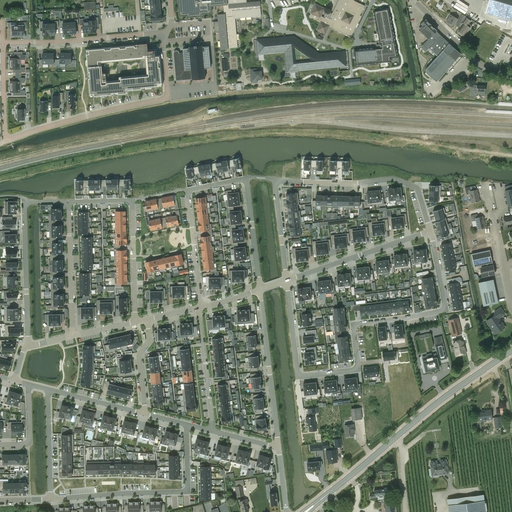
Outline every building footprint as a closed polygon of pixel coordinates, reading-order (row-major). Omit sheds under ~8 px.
[(245,0),(178,0),(180,16),(187,15),(187,17),(190,17),(193,16),(193,17),(193,16),(195,16),(195,17),(196,17),(196,16),(198,16),(199,16),(198,16),(201,16),(201,14),(211,13),(211,6),(223,5),(224,14),(217,15),(218,22),(213,22),(213,23),(213,22),(213,26),(213,29),(214,29),(214,32),(214,33),(219,32),(220,50),(228,49),(228,48),(237,47),(235,18),(261,16),(260,6),(260,1),(246,2),(245,0)] [(312,11),(309,17),(316,20),(320,23),(317,30),(325,34),(329,26),(332,27),(332,28),(342,33),(350,37),(351,37),(356,27),(361,16),(360,15),(365,6),(354,0),(353,0),(338,0),(329,19),(325,17),(325,18),(321,16),(325,8),(321,7),(319,5),(315,4),(312,11)] [(511,21),(511,0),(488,0),(485,14),(511,21)] [(91,10),(91,9),(96,9),(95,1),(90,2),(83,3),(84,10),(91,10)] [(358,50),(354,51),(355,65),(359,65),(371,64),(371,63),(377,63),(380,63),(387,62),(390,62),(390,58),(397,57),(395,47),(394,43),(392,30),(390,24),(391,24),(388,9),(373,11),(375,23),(376,23),(377,29),(377,33),(379,40),(379,44),(381,44),(381,48),(376,49),(373,49),(373,48),(358,50)] [(92,21),(89,21),(90,32),(96,32),(95,24),(99,24),(98,17),(98,13),(95,14),(95,18),(92,18),(92,21)] [(454,26),(458,19),(450,14),(446,21),(454,26)] [(459,27),(462,23),(466,16),(462,14),(455,25),(459,27)] [(468,23),(469,23),(470,21),(466,18),(462,22),(464,24),(458,31),(463,36),(469,28),(471,26),(468,23)] [(69,23),(70,34),(71,34),(75,34),(75,33),(76,33),(75,26),(79,26),(78,19),(75,20),(75,22),(69,23)] [(85,19),(80,19),(80,25),(83,25),(84,33),(85,33),(89,33),(89,32),(90,32),(90,33),(90,32),(89,21),(86,21),(85,19)] [(437,31),(434,29),(426,20),(422,24),(423,25),(419,29),(428,39),(436,32),(437,31)] [(49,35),(49,24),(43,24),(43,21),(39,21),(40,28),(43,28),(43,36),(49,35)] [(49,35),(50,35),(50,36),(54,36),(54,35),(55,35),(55,28),(58,27),(58,21),(55,21),(55,24),(49,24),(49,35)] [(69,34),(70,34),(69,23),(64,23),(63,24),(63,21),(59,21),(60,27),(63,27),(64,35),(65,34),(65,35),(69,35),(69,34)] [(16,23),(16,25),(17,25),(17,36),(23,36),(23,29),(26,28),(26,22),(23,22),(23,23),(16,23)] [(17,25),(16,25),(11,25),(10,23),(7,23),(7,29),(10,29),(11,36),(11,37),(14,37),(14,36),(17,36),(17,25)] [(436,82),(461,55),(436,32),(428,39),(420,47),(426,53),(429,50),(437,58),(426,70),(426,71),(425,72),(436,82)] [(463,39),(467,42),(472,36),(468,33),(463,39)] [(291,39),(291,37),(281,37),(266,39),(267,41),(257,42),(257,45),(257,49),(258,53),(264,52),(264,54),(285,52),(286,65),(286,72),(298,71),(339,67),(339,65),(345,64),(345,61),(345,57),(344,53),(341,54),(334,54),(334,52),(320,54),(319,54),(296,38),(291,39)] [(158,67),(158,61),(159,61),(159,56),(155,56),(155,54),(155,51),(148,51),(147,44),(137,44),(137,47),(135,47),(134,46),(126,47),(126,48),(120,49),(119,47),(112,48),(111,48),(111,50),(105,50),(105,49),(103,49),(88,50),(89,54),(86,54),(88,72),(90,72),(90,78),(89,78),(90,94),(94,94),(94,96),(112,94),(112,93),(118,92),(118,94),(127,93),(126,89),(133,88),(133,90),(141,89),(141,87),(158,86),(158,83),(161,83),(160,67),(158,67)] [(183,53),(179,53),(179,52),(178,51),(177,51),(177,50),(176,50),(175,51),(174,51),(174,52),(173,52),(173,53),(173,54),(176,81),(192,79),(192,80),(205,78),(204,68),(205,68),(205,69),(211,68),(209,46),(203,47),(202,47),(202,46),(197,46),(197,45),(196,45),(196,46),(195,46),(195,45),(194,45),(194,46),(189,47),(189,48),(188,48),(183,49),(183,53)] [(48,53),(44,53),(44,54),(42,54),(42,60),(39,60),(39,66),(43,66),(43,64),(48,64),(48,53)] [(48,53),(48,64),(54,64),(54,66),(57,66),(56,60),(54,60),(54,54),(52,54),(52,53),(48,53)] [(56,60),(57,66),(60,66),(60,64),(64,64),(65,64),(65,53),(64,53),(61,53),(61,54),(60,54),(60,60),(56,60)] [(8,61),(8,64),(20,64),(20,60),(25,60),(25,55),(13,55),(13,58),(9,58),(9,61),(8,61)] [(20,64),(8,64),(8,67),(9,67),(9,69),(13,69),(13,72),(24,72),(24,67),(20,67),(20,64)] [(256,68),(250,69),(251,83),(257,83),(257,80),(262,80),(262,71),(258,71),(257,71),(256,68)] [(9,87),(21,87),(21,83),(24,83),(24,78),(13,78),(13,81),(9,81),(9,84),(9,87)] [(470,88),(474,88),(474,91),(474,92),(474,93),(475,94),(476,94),(477,94),(485,95),(485,86),(477,85),(476,85),(475,85),(470,85),(470,88)] [(21,90),(21,87),(9,87),(9,90),(10,92),(14,92),(14,95),(24,95),(24,90),(21,90)] [(75,104),(75,90),(75,91),(65,92),(65,101),(69,101),(69,104),(75,104)] [(53,108),(54,108),(58,108),(59,108),(59,100),(63,100),(62,93),(53,93),(53,108)] [(17,120),(20,120),(20,121),(23,121),(23,120),(24,120),(24,107),(16,107),(17,110),(16,110),(16,113),(17,113),(17,120)] [(233,159),(230,160),(231,167),(234,166),(235,169),(241,168),(240,163),(241,163),(240,159),(239,159),(239,158),(233,159)] [(227,160),(221,162),(223,172),(229,170),(228,168),(231,167),(230,160),(227,160)] [(303,161),(303,165),(304,165),(303,170),(310,170),(310,168),(313,168),(313,163),(313,160),(304,160),(304,161),(303,161)] [(313,163),(313,168),(316,168),(316,170),(323,171),(323,165),(323,162),(323,160),(313,160),(313,163)] [(329,162),(329,166),(329,171),(336,171),(336,168),(339,168),(339,163),(339,161),(329,161),(329,162)] [(339,163),(339,168),(342,168),(342,171),(348,171),(348,166),(349,166),(349,162),(348,162),(348,161),(339,161),(339,163)] [(215,163),(212,163),(214,171),(217,170),(217,173),(223,172),(221,162),(215,163)] [(209,164),(204,165),(206,175),(211,174),(211,171),(214,171),(212,163),(209,164)] [(198,166),(195,167),(196,174),(199,174),(200,176),(206,175),(204,165),(198,166)] [(186,170),(185,170),(186,174),(187,174),(188,179),(194,178),(193,175),(196,174),(195,167),(192,168),(186,169),(186,170)] [(112,190),(112,179),(103,180),(103,183),(103,187),(106,187),(106,190),(108,190),(112,190)] [(113,179),(112,179),(112,190),(118,189),(118,187),(121,187),(121,186),(121,179),(113,179)] [(126,179),(121,179),(121,186),(121,187),(124,187),(124,189),(131,189),(131,184),(131,180),(130,180),(130,179),(126,179)] [(85,188),(85,180),(76,180),(76,182),(75,182),(75,185),(76,185),(76,191),(82,190),(82,188),(84,188),(85,188)] [(94,180),(85,180),(85,188),(88,187),(88,190),(94,190),(94,180)] [(103,183),(103,180),(94,180),(94,190),(100,190),(100,187),(102,187),(103,187),(103,183)] [(471,203),(479,201),(476,189),(471,191),(470,187),(464,188),(466,195),(469,194),(471,203)] [(391,200),(395,200),(395,194),(394,188),(391,188),(391,189),(388,189),(389,197),(385,197),(386,203),(390,203),(389,200),(391,200)] [(395,200),(395,202),(401,201),(401,202),(405,202),(404,195),(401,195),(400,188),(397,188),(394,188),(395,194),(395,200)] [(231,190),(225,191),(225,195),(226,195),(227,201),(228,201),(228,200),(240,199),(239,194),(238,194),(238,193),(232,194),(231,190)] [(379,190),(373,191),(373,192),(374,205),(380,204),(384,204),(383,197),(380,198),(379,190)] [(373,192),(373,191),(372,191),(368,191),(368,192),(367,192),(368,199),(364,200),(365,206),(369,206),(369,205),(373,205),(374,205),(373,192)] [(173,196),(167,197),(169,206),(174,205),(175,210),(178,209),(177,200),(174,201),(173,196)] [(321,206),(321,205),(321,200),(321,196),(316,196),(316,201),(312,201),(312,207),(316,207),(316,206),(321,206)] [(159,199),(161,208),(163,207),(164,207),(169,206),(167,197),(162,198),(159,199)] [(354,197),(354,200),(354,206),(359,206),(359,208),(362,208),(363,202),(359,202),(359,197),(354,197)] [(158,208),(161,208),(159,199),(156,199),(150,200),(152,210),(158,208)] [(227,201),(226,201),(227,206),(227,210),(233,209),(233,206),(240,205),(240,204),(239,203),(240,203),(240,199),(228,200),(228,201),(227,201)] [(152,210),(150,200),(145,201),(146,206),(143,207),(145,216),(148,215),(147,211),(152,210)] [(15,202),(7,202),(7,207),(5,208),(5,213),(7,213),(7,214),(16,214),(15,202)] [(52,205),(49,205),(49,207),(49,210),(51,210),(51,214),(62,214),(62,210),(61,210),(61,208),(55,208),(55,206),(52,207),(52,205)] [(436,210),(433,211),(434,216),(444,214),(445,213),(444,208),(440,209),(440,208),(436,209),(436,210)] [(233,209),(227,210),(227,213),(230,212),(230,218),(242,217),(241,212),(241,213),(240,211),(241,211),(240,211),(234,212),(233,209)] [(176,216),(171,217),(173,226),(178,225),(177,220),(181,219),(179,210),(175,211),(176,216)] [(51,214),(49,214),(49,223),(55,223),(55,220),(61,220),(61,218),(62,218),(62,214),(51,214)] [(396,215),(397,216),(398,228),(401,228),(401,229),(404,228),(405,227),(404,221),(406,220),(406,214),(396,215)] [(444,214),(434,216),(436,222),(446,219),(444,214)] [(472,222),(475,221),(477,230),(485,228),(482,216),(477,217),(476,214),(470,216),(472,222)] [(156,229),(154,220),(149,221),(148,216),(145,217),(147,226),(150,225),(151,230),(156,229)] [(397,216),(388,217),(389,224),(392,224),(392,229),(393,229),(393,230),(396,229),(396,228),(398,228),(397,216)] [(505,225),(511,223),(511,216),(503,218),(505,225)] [(1,220),(2,228),(15,228),(14,220),(6,220),(6,217),(2,218),(2,220),(1,220)] [(166,218),(163,218),(165,227),(167,227),(173,226),(171,217),(166,218)] [(230,224),(229,224),(229,228),(236,227),(235,224),(242,223),(242,221),(242,217),(230,218),(229,218),(230,224)] [(165,227),(163,218),(160,219),(154,220),(156,229),(162,228),(165,227)] [(436,222),(435,222),(436,227),(447,224),(446,219),(436,222)] [(377,222),(379,235),(381,235),(384,235),(384,234),(385,234),(384,227),(388,227),(387,220),(383,220),(383,221),(377,222)] [(377,235),(379,235),(377,222),(368,223),(369,231),(372,231),(373,236),(374,235),(374,236),(377,236),(377,235)] [(49,223),(46,223),(46,226),(49,226),(49,231),(63,231),(63,227),(62,227),(62,225),(56,226),(55,223),(49,223)] [(209,224),(199,225),(199,228),(200,231),(205,230),(206,233),(212,233),(212,229),(211,224),(209,224)] [(447,224),(436,227),(438,232),(449,229),(447,224)] [(236,227),(229,228),(230,231),(230,237),(244,235),(243,231),(243,229),(236,230),(236,227)] [(358,228),(359,241),(362,241),(362,242),(365,242),(365,241),(365,234),(368,233),(367,227),(358,228)] [(357,242),(359,241),(358,228),(349,229),(350,238),(353,237),(353,242),(354,242),(354,243),(357,242)] [(449,229),(438,232),(439,238),(444,236),(445,240),(451,238),(449,229)] [(9,231),(2,231),(2,235),(4,235),(4,243),(15,243),(15,235),(9,235),(9,231)] [(63,231),(49,231),(50,240),(56,240),(56,237),(62,237),(62,235),(63,235),(63,231)] [(206,236),(200,237),(201,240),(200,240),(201,243),(211,242),(212,242),(212,240),(211,238),(211,236),(212,236),(212,233),(206,233),(206,236)] [(348,233),(339,234),(341,248),(343,248),(346,248),(346,247),(347,247),(346,240),(349,240),(348,233)] [(341,248),(339,234),(330,236),(331,244),(334,244),(335,248),(336,248),(336,249),(339,249),(339,248),(341,248)] [(244,235),(230,237),(231,243),(231,246),(234,246),(234,245),(238,245),(237,242),(244,241),(244,239),(245,239),(244,235)] [(486,235),(470,238),(473,248),(488,245),(486,235)] [(114,244),(114,247),(120,247),(120,244),(126,244),(126,241),(127,241),(127,240),(126,238),(115,239),(115,240),(115,244),(114,244)] [(56,240),(50,240),(50,243),(52,243),(52,248),(63,248),(63,244),(62,244),(62,243),(56,243),(56,240)] [(330,240),(321,241),(323,254),(325,254),(325,255),(328,254),(328,253),(329,253),(328,246),(331,246),(330,240)] [(323,254),(321,241),(312,242),(313,250),(316,250),(317,255),(321,255),(320,254),(323,254)] [(441,245),(442,251),(452,249),(451,243),(441,245)] [(238,245),(234,245),(234,246),(235,254),(246,253),(246,249),(245,249),(245,248),(245,247),(238,248),(238,245)] [(120,247),(114,247),(114,256),(127,256),(127,253),(126,253),(126,250),(120,250),(120,247)] [(301,248),(302,261),(304,261),(305,261),(308,261),(308,260),(308,253),(310,253),(310,247),(301,248)] [(52,254),(50,254),(50,257),(56,257),(56,254),(62,254),(62,252),(63,252),(63,248),(52,248),(52,254)] [(300,261),(302,261),(301,248),(292,249),(293,257),(296,257),(296,262),(297,262),(300,262),(300,261)] [(9,249),(5,250),(5,258),(10,258),(10,257),(16,257),(15,250),(9,250),(9,249)] [(442,251),(443,258),(453,256),(452,249),(442,251)] [(421,262),(419,250),(418,250),(414,250),(414,251),(413,251),(414,258),(411,259),(412,265),(415,265),(415,264),(421,264),(421,262)] [(489,250),(471,254),(473,267),(492,263),(489,250)] [(234,261),(233,261),(234,264),(240,264),(240,260),(246,259),(246,258),(247,257),(246,253),(235,254),(235,255),(234,255),(234,261)] [(177,265),(183,264),(181,254),(175,256),(177,265)] [(392,272),(396,272),(396,269),(401,268),(400,254),(397,255),(394,256),(394,263),(391,263),(391,264),(392,267),(392,272)] [(400,254),(401,268),(411,267),(410,261),(407,261),(406,254),(403,255),(403,254),(400,254)] [(178,267),(177,265),(175,256),(169,257),(171,267),(171,269),(178,267)] [(453,256),(443,258),(445,264),(454,262),(453,256)] [(56,257),(50,257),(50,260),(53,260),(53,266),(64,265),(63,261),(62,260),(56,260),(56,257)] [(163,259),(166,269),(171,267),(169,257),(163,259)] [(160,270),(166,269),(163,259),(157,260),(160,270)] [(160,270),(157,260),(152,261),(154,273),(160,271),(160,270)] [(393,273),(392,272),(392,267),(389,267),(388,260),(387,261),(387,260),(383,260),(383,261),(381,261),(383,272),(389,271),(389,274),(393,273)] [(154,273),(152,261),(145,262),(148,274),(154,273)] [(377,273),(383,272),(381,261),(375,262),(376,270),(373,271),(374,277),(378,277),(377,273)] [(454,262),(445,264),(446,271),(456,269),(454,262)] [(5,270),(0,270),(0,274),(3,274),(8,274),(8,270),(16,270),(16,267),(17,267),(17,264),(16,264),(16,263),(5,263),(5,270)] [(213,263),(203,264),(204,270),(210,269),(210,272),(217,271),(216,268),(214,268),(213,263)] [(53,271),(50,271),(50,274),(57,274),(57,271),(63,271),(63,269),(64,269),(64,265),(53,266),(53,271)] [(482,276),(493,273),(492,266),(480,269),(482,276)] [(363,268),(362,268),(364,280),(370,279),(370,280),(373,280),(373,274),(369,274),(368,267),(367,267),(363,267),(363,268)] [(364,280),(362,268),(356,268),(357,277),(354,277),(355,284),(358,283),(358,282),(364,281),(364,280)] [(247,270),(238,271),(238,282),(240,282),(243,282),(243,281),(244,281),(244,276),(247,276),(247,270)] [(238,282),(238,271),(229,271),(229,277),(232,277),(232,282),(233,282),(236,282),(238,282)] [(8,274),(3,274),(3,276),(3,277),(4,286),(7,286),(7,288),(16,288),(16,282),(16,277),(10,277),(10,274),(8,274)] [(57,274),(50,274),(51,277),(53,277),(53,282),(53,283),(64,282),(64,278),(63,278),(63,277),(57,277),(57,274)] [(344,287),(343,274),(340,274),(340,275),(337,275),(338,285),(335,285),(335,291),(339,291),(339,288),(345,288),(345,287),(344,287)] [(422,285),(433,283),(432,277),(426,278),(425,275),(422,275),(421,276),(419,276),(420,279),(421,279),(422,284),(422,285)] [(127,283),(127,277),(117,278),(117,283),(115,283),(115,287),(121,286),(121,283),(127,283)] [(215,289),(215,278),(215,277),(206,277),(206,284),(209,284),(209,289),(210,289),(213,289),(215,289)] [(224,277),(215,278),(215,289),(217,289),(220,289),(220,288),(221,288),(221,283),(224,283),(224,277)] [(324,281),(325,294),(335,293),(334,287),(331,287),(330,280),(329,280),(325,280),(325,281),(324,281)] [(498,303),(493,280),(478,283),(483,306),(498,303)] [(319,295),(325,294),(324,281),(317,282),(318,290),(315,291),(316,297),(320,297),(319,295)] [(53,282),(51,283),(51,291),(57,291),(57,288),(63,288),(63,286),(64,286),(64,282),(53,283),(53,282)] [(450,291),(460,289),(458,283),(458,282),(448,284),(450,291)] [(179,297),(178,286),(169,287),(169,293),(172,293),(172,297),(173,297),(173,298),(176,298),(176,297),(179,297)] [(187,286),(178,286),(179,297),(181,297),(181,298),(184,298),(184,297),(185,297),(185,292),(187,292),(187,286)] [(305,301),(305,302),(314,300),(314,294),(310,294),(310,287),(308,288),(308,287),(304,287),(305,288),(303,288),(305,301)] [(299,301),(305,301),(303,288),(297,289),(298,297),(295,297),(295,304),(299,303),(299,301)] [(451,297),(461,295),(460,289),(450,291),(451,297)] [(156,302),(156,290),(146,290),(146,298),(150,298),(150,303),(151,303),(154,303),(154,302),(156,302)] [(165,290),(156,290),(156,302),(158,302),(158,303),(162,303),(162,302),(162,297),(165,297),(165,290)] [(57,291),(51,291),(51,300),(64,300),(64,296),(63,296),(63,294),(57,294),(57,291)] [(451,297),(452,304),(462,302),(461,295),(451,297)] [(126,298),(119,298),(119,296),(116,296),(116,304),(119,303),(119,310),(122,310),(122,311),(126,311),(126,310),(127,310),(126,298)] [(401,299),(401,302),(402,302),(403,311),(402,311),(406,311),(406,310),(409,310),(408,305),(411,304),(411,298),(401,299)] [(435,299),(424,301),(426,310),(432,309),(431,305),(436,304),(436,302),(436,298),(435,298),(435,299)] [(64,300),(51,300),(51,308),(58,308),(58,305),(64,305),(64,304),(65,304),(64,300)] [(104,314),(106,314),(106,300),(97,300),(97,309),(100,309),(100,314),(101,314),(104,314)] [(106,300),(106,314),(108,313),(108,314),(111,314),(111,313),(112,313),(112,308),(115,308),(115,300),(106,300)] [(462,302),(452,304),(454,310),(463,309),(462,302)] [(366,303),(356,305),(357,311),(360,311),(361,316),(364,315),(364,316),(367,316),(367,315),(367,313),(366,303)] [(10,306),(4,306),(4,315),(13,315),(17,315),(17,311),(17,309),(15,309),(10,309),(10,306)] [(96,307),(87,308),(87,319),(89,318),(89,319),(92,319),(92,318),(93,318),(93,313),(96,313),(96,307)] [(87,319),(87,308),(78,308),(78,314),(81,314),(81,319),(82,319),(85,319),(87,319)] [(505,328),(498,318),(504,314),(500,308),(494,312),(496,315),(486,321),(495,335),(505,328)] [(245,310),(244,310),(245,323),(254,323),(254,314),(249,315),(249,310),(248,310),(248,309),(245,309),(245,310)] [(245,323),(244,310),(241,310),(238,310),(238,311),(237,311),(237,316),(234,316),(235,324),(245,323)] [(303,326),(312,325),(311,325),(310,313),(302,314),(303,326)] [(55,325),(55,314),(46,315),(46,321),(49,321),(49,326),(50,326),(53,326),(53,325),(55,325)] [(64,314),(55,314),(55,325),(57,325),(57,326),(60,326),(60,325),(61,325),(61,320),(64,320),(64,314)] [(13,315),(4,315),(4,317),(4,323),(11,323),(10,320),(13,320),(17,320),(17,316),(17,315),(13,315)] [(219,327),(218,316),(216,316),(216,315),(213,316),(212,316),(213,321),(210,322),(210,330),(220,329),(220,327),(219,327)] [(221,316),(218,316),(219,327),(220,327),(225,326),(225,329),(231,328),(230,320),(225,320),(224,315),(224,316),(224,315),(220,315),(221,316)] [(451,336),(461,334),(457,318),(447,320),(451,336)] [(186,323),(187,337),(197,336),(196,328),(192,328),(192,323),(191,323),(191,322),(188,323),(186,323)] [(178,337),(187,337),(186,323),(184,324),(183,323),(180,323),(180,324),(180,329),(177,329),(178,337)] [(335,334),(341,334),(341,331),(346,330),(345,327),(346,327),(345,324),(333,325),(335,334)] [(395,332),(392,333),(392,340),(396,339),(396,338),(403,337),(401,324),(394,325),(395,332)] [(12,325),(4,325),(5,336),(7,336),(20,336),(19,328),(14,328),(12,328),(12,325)] [(385,326),(377,327),(379,340),(386,339),(386,340),(390,340),(389,333),(386,333),(385,326)] [(166,328),(164,328),(165,341),(173,340),(173,333),(170,333),(170,328),(169,328),(169,327),(166,328)] [(165,341),(164,328),(161,329),(161,328),(158,328),(158,329),(158,334),(155,334),(156,341),(165,341)] [(246,342),(256,340),(255,335),(253,335),(253,332),(243,333),(244,342),(246,342)] [(130,334),(125,336),(127,345),(127,344),(132,343),(132,342),(134,341),(133,337),(131,338),(130,334)] [(341,337),(341,334),(335,334),(336,344),(337,344),(337,343),(347,342),(348,342),(347,339),(347,336),(341,337)] [(125,336),(119,337),(122,348),(127,347),(127,344),(127,345),(125,336)] [(309,336),(302,337),(303,346),(315,344),(314,339),(310,340),(309,336)] [(119,337),(113,338),(116,349),(117,350),(122,349),(121,348),(122,348),(119,337)] [(109,344),(106,345),(107,352),(116,349),(113,338),(108,340),(109,344)] [(6,340),(0,340),(0,343),(1,344),(1,351),(14,350),(13,343),(8,343),(6,343),(6,340)] [(256,346),(256,340),(246,342),(247,347),(247,351),(255,350),(255,346),(257,346),(256,346)] [(463,342),(453,344),(456,356),(466,353),(463,342)] [(435,344),(438,357),(436,358),(436,357),(422,361),(425,371),(430,370),(430,371),(434,370),(434,369),(439,368),(437,360),(446,358),(442,343),(435,344)] [(179,350),(180,355),(189,354),(189,349),(189,348),(183,349),(183,346),(177,346),(177,350),(179,350)] [(306,364),(313,363),(314,363),(312,354),(316,353),(315,347),(307,348),(307,353),(305,353),(304,353),(305,356),(305,361),(306,364)] [(149,357),(149,362),(159,361),(159,356),(160,356),(159,352),(153,353),(153,356),(148,357),(149,357)] [(395,352),(381,354),(381,361),(388,360),(389,363),(397,362),(395,352)] [(248,357),(249,362),(258,361),(258,356),(256,356),(255,353),(248,353),(248,357)] [(339,354),(337,354),(338,363),(344,363),(344,359),(350,359),(349,353),(348,353),(349,353),(339,354)] [(0,355),(0,366),(9,369),(11,361),(10,361),(6,360),(6,357),(0,355)] [(123,357),(117,358),(118,367),(120,367),(131,365),(131,362),(130,362),(130,359),(123,360),(123,357)] [(249,362),(246,362),(247,368),(249,368),(250,371),(258,370),(257,367),(259,367),(259,366),(258,361),(249,362)] [(121,373),(118,373),(119,376),(125,375),(125,372),(131,371),(131,369),(132,369),(131,365),(120,367),(121,373)] [(377,366),(370,367),(371,377),(378,376),(377,366)] [(371,377),(370,367),(363,368),(364,378),(371,377)] [(228,376),(227,370),(216,371),(216,377),(222,376),(223,379),(229,379),(229,375),(228,376)] [(249,384),(251,383),(261,382),(260,377),(260,376),(258,377),(258,373),(250,374),(251,378),(248,378),(249,384)] [(354,377),(350,378),(352,392),(357,391),(358,395),(361,394),(360,384),(357,384),(356,378),(355,378),(354,377)] [(352,392),(350,378),(346,378),(346,379),(345,379),(344,379),(345,386),(342,386),(343,393),(352,392)] [(218,391),(230,389),(229,383),(235,383),(235,380),(229,380),(223,381),(223,384),(217,385),(218,391)] [(325,388),(321,389),(322,395),(325,395),(325,392),(331,391),(330,380),(325,381),(324,382),(324,381),(324,382),(325,388)] [(334,380),(330,380),(331,391),(331,394),(337,393),(337,395),(341,395),(340,386),(337,387),(336,380),(335,380),(334,380)] [(106,381),(105,387),(108,388),(107,393),(113,394),(115,386),(115,385),(110,383),(110,382),(106,381)] [(251,383),(252,388),(252,389),(252,392),(260,391),(260,388),(262,388),(262,387),(261,387),(261,382),(251,383)] [(314,382),(309,383),(311,396),(320,395),(319,389),(316,389),(315,383),(314,383),(314,382)] [(304,391),(301,391),(302,398),(311,396),(309,383),(305,383),(305,384),(304,384),(303,384),(304,391)] [(126,388),(124,397),(129,399),(130,396),(132,396),(133,392),(131,392),(132,388),(126,386),(126,388)] [(4,397),(2,403),(11,406),(12,406),(15,393),(14,393),(14,392),(10,391),(10,392),(9,391),(7,398),(4,397)] [(11,406),(21,408),(22,402),(19,401),(21,394),(15,393),(12,406),(11,406)] [(253,399),(254,404),(263,403),(263,398),(263,397),(261,397),(260,394),(253,395),(253,398),(253,399)] [(254,404),(252,404),(253,410),(254,409),(255,413),(262,412),(262,409),(264,408),(263,403),(254,404)] [(57,411),(55,417),(59,418),(59,416),(65,417),(68,407),(67,406),(62,405),(60,412),(57,411)] [(68,407),(65,417),(71,418),(70,421),(74,422),(75,415),(72,415),(73,410),(74,408),(73,408),(73,407),(69,406),(69,407),(68,407)] [(309,417),(306,417),(307,425),(309,425),(310,432),(317,431),(316,424),(315,424),(314,416),(313,416),(313,414),(316,414),(315,408),(308,409),(308,414),(309,414),(309,417)] [(350,409),(352,420),(362,419),(361,408),(350,409)] [(78,416),(76,422),(80,423),(80,421),(86,422),(88,412),(88,411),(84,410),(83,411),(82,410),(81,417),(78,416)] [(481,412),(477,413),(478,421),(485,420),(492,419),(492,418),(491,416),(491,410),(481,411),(481,412)] [(86,422),(85,425),(94,427),(96,421),(93,420),(95,413),(88,412),(86,422)] [(266,424),(266,423),(265,418),(263,418),(263,415),(255,416),(256,419),(254,419),(255,425),(256,425),(258,424),(266,424)] [(99,421),(97,428),(106,430),(109,417),(107,416),(103,416),(102,422),(99,421)] [(501,427),(500,416),(493,417),(494,428),(501,427)] [(109,417),(106,430),(115,432),(117,426),(114,425),(115,419),(112,418),(112,417),(109,417)] [(21,422),(16,422),(16,434),(22,434),(22,428),(25,428),(25,420),(21,420),(21,422)] [(119,427),(118,433),(121,434),(122,433),(127,434),(130,422),(124,421),(122,427),(119,427)] [(16,422),(7,422),(7,429),(10,429),(11,435),(16,434),(16,422)] [(127,434),(127,435),(136,437),(138,431),(135,430),(136,424),(135,424),(135,423),(131,422),(131,423),(130,422),(127,434)] [(266,423),(266,424),(258,424),(256,425),(257,431),(267,429),(267,430),(266,423)] [(353,424),(344,425),(345,437),(354,436),(353,429),(354,429),(353,424)] [(140,432),(139,438),(148,440),(151,427),(148,426),(148,427),(145,426),(143,433),(140,432)] [(151,427),(148,440),(157,443),(159,436),(155,436),(157,429),(154,428),(151,427)] [(161,437),(159,443),(169,446),(172,432),(169,432),(166,431),(164,438),(161,437)] [(172,432),(169,446),(174,447),(174,449),(179,450),(181,442),(176,441),(178,434),(175,434),(175,433),(172,432)] [(197,439),(194,450),(200,451),(203,441),(202,441),(202,440),(198,439),(198,440),(197,439)] [(200,451),(199,453),(209,456),(210,450),(207,449),(209,442),(203,441),(200,451)] [(213,450),(211,458),(214,459),(215,456),(220,458),(221,458),(224,446),(221,445),(217,445),(216,451),(213,450)] [(220,458),(220,459),(229,461),(231,455),(228,454),(230,448),(226,447),(226,446),(224,446),(221,458),(220,458)] [(233,456),(232,462),(241,464),(244,451),(238,450),(237,456),(233,456)] [(336,450),(326,451),(327,459),(328,459),(328,463),(336,462),(336,455),(337,455),(336,450)] [(244,451),(241,464),(247,466),(246,467),(250,468),(252,460),(249,459),(250,453),(249,453),(250,452),(245,451),(245,452),(244,451)] [(19,454),(19,466),(25,466),(25,461),(27,461),(27,458),(25,458),(25,454),(19,454)] [(254,461),(253,467),(256,468),(257,467),(262,468),(262,469),(263,465),(265,457),(264,456),(260,455),(259,455),(257,462),(254,461)] [(263,465),(262,469),(268,470),(268,471),(271,472),(273,465),(270,465),(271,458),(266,456),(266,457),(265,457),(263,465)] [(430,464),(430,468),(431,473),(444,472),(444,474),(448,474),(446,462),(446,460),(440,460),(440,462),(436,463),(436,461),(430,462),(430,464)] [(308,467),(307,467),(307,470),(308,470),(308,471),(312,470),(316,470),(320,469),(320,466),(322,466),(321,461),(319,462),(319,461),(307,463),(308,467)] [(0,487),(2,488),(2,492),(6,492),(6,493),(8,493),(8,492),(8,483),(8,482),(8,479),(0,479),(0,487)] [(243,479),(235,481),(235,486),(237,497),(243,496),(242,493),(241,486),(244,485),(243,479)] [(25,480),(19,480),(19,483),(20,483),(20,492),(26,492),(26,488),(28,488),(28,485),(26,485),(25,480)] [(374,494),(369,494),(370,498),(377,497),(378,500),(385,499),(386,502),(385,502),(385,511),(393,511),(393,502),(389,502),(388,495),(388,488),(383,488),(383,489),(374,490),(374,494)] [(270,491),(266,491),(267,498),(270,498),(271,505),(278,505),(277,500),(277,497),(276,493),(273,493),(270,494),(270,491)] [(485,511),(483,494),(447,499),(448,511),(485,511)] [(243,511),(248,510),(246,504),(248,503),(247,499),(239,502),(242,511),(243,511)] [(128,505),(124,506),(124,511),(133,511),(134,502),(128,503),(128,505)] [(133,511),(143,511),(143,505),(139,505),(139,502),(134,502),(133,511)] [(150,505),(146,505),(146,511),(155,511),(155,502),(149,502),(150,505)] [(161,502),(155,502),(155,511),(164,511),(165,504),(161,505),(161,502)]
